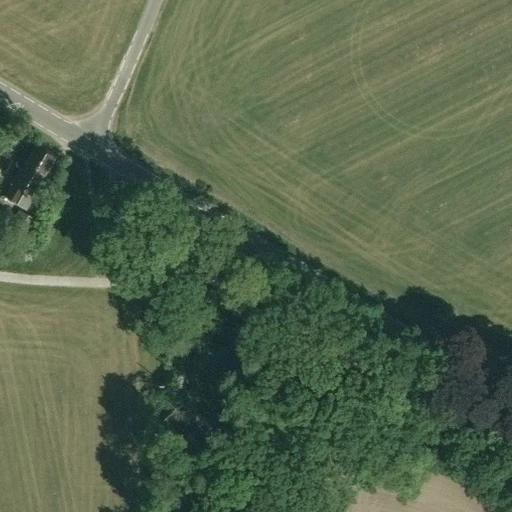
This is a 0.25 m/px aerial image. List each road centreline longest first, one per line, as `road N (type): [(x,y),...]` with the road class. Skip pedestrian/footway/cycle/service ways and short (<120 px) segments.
road 1 (tertiary): [(95,147),(511,387)]
road 2 (unclassified): [(95,147),(154,0)]
